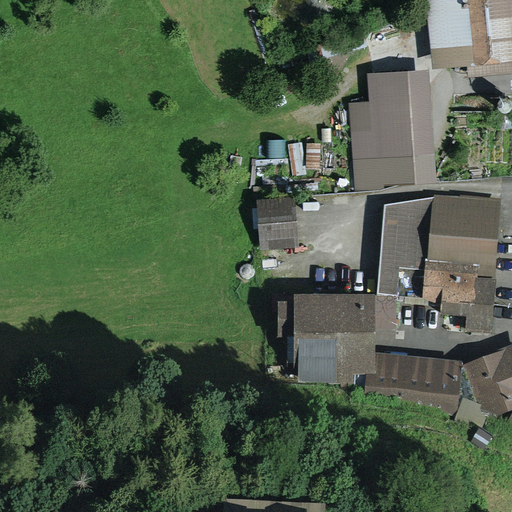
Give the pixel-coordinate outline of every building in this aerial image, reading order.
[(443,0),(449,59),(511,53),(506,0),(443,0)] [(416,180),(409,80),(373,82),(375,108),(350,110),(355,190),(381,188),(381,183),(416,180)] [(294,242),(291,197),(261,199),(264,244),(294,242)] [(434,198),(383,207),(377,298),(394,298),(395,298),(445,302),(443,315),(469,317),(468,331),(489,333),(499,203),(434,198)] [(363,328),(395,328),(395,298),(394,298),(377,298),(276,298),(276,311),(286,311),(286,379),(336,379),(362,397),(363,328)] [(478,409),(490,413),(511,404),(511,354),(464,372),(478,409)] [(462,404),(479,411),(478,409),(464,372),(458,372),(458,366),(371,358),(367,397),(436,407),(454,414),(455,404),(462,404)]
